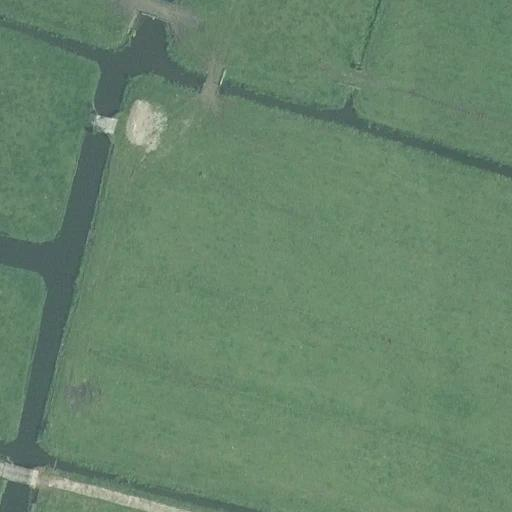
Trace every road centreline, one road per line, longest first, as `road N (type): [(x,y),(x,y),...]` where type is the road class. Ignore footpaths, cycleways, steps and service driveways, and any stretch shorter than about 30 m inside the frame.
road 1 (track): [(77,117),(139,132),(206,106),(230,40),(134,0)]
road 2 (track): [(156,511),(0,472)]
